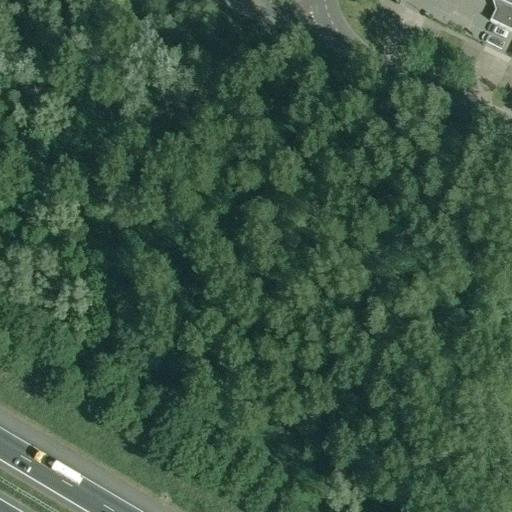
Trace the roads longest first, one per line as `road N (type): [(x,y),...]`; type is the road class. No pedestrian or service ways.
road 1 (unclassified): [(511,129),(365,59),(341,38),(325,6)]
road 2 (motorway): [(118,511),(0,442)]
